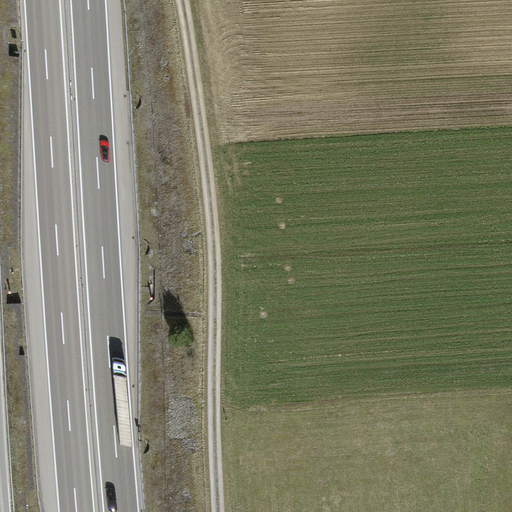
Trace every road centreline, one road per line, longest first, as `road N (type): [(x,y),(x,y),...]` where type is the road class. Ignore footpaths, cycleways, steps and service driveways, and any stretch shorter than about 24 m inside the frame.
road 1 (track): [(183,0),(215,261),(219,511)]
road 2 (trunk): [(43,0),(78,511)]
road 3 (trunk): [(122,511),(89,0)]
